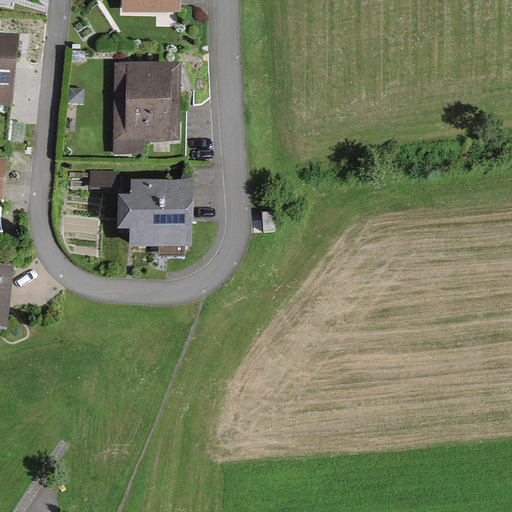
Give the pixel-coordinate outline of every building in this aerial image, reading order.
[(176,21),(176,0),(123,0),(123,18),(176,21)] [(0,109),(7,110),(12,45),(0,44),(0,109)] [(175,148),(176,73),(118,73),(118,148),(175,148)] [(0,203),(4,204),(8,162),(0,160),(0,203)] [(181,254),(182,189),(128,189),(127,253),(181,254)]
